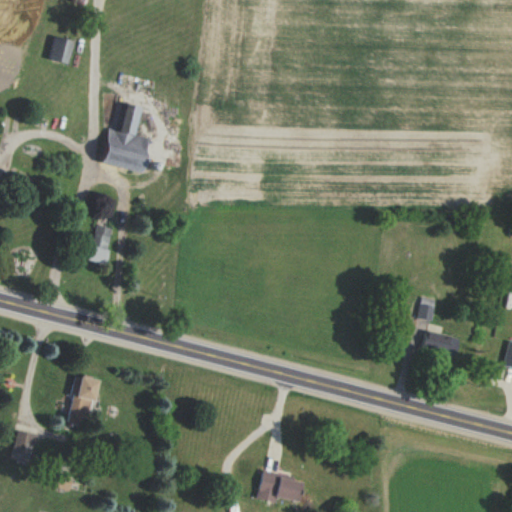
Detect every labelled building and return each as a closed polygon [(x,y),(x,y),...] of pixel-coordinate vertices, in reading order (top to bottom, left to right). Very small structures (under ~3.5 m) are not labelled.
[(69,40),(51,36),(46,60),(64,64),(69,40)] [(98,163),(138,172),(146,137),(133,135),(139,107),(119,102),(113,129),(106,128),(98,163)] [(100,264),(109,228),(91,223),(82,259),(100,264)] [(432,299),(418,297),(413,318),(428,321),(432,299)] [(450,357),(456,339),(423,329),(418,347),(450,357)] [(511,341),(505,341),(500,368),(511,370),(511,341)] [(94,379),(74,375),(64,424),(77,427),(79,415),(86,417),(94,379)] [(29,457),(33,434),(14,431),(9,454),(29,457)] [(300,479),(259,471),(254,498),(272,502),(273,497),(295,501),(300,479)]
